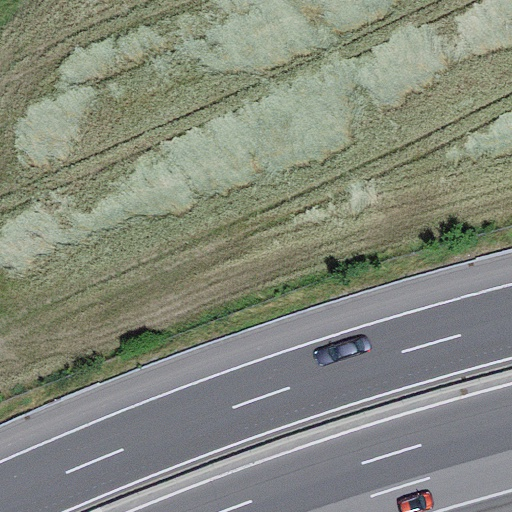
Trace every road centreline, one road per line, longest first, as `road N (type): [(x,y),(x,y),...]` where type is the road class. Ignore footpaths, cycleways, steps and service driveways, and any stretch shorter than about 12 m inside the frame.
road 1 (motorway): [(511,322),(234,407),(0,503)]
road 2 (motorway): [(271,511),(511,437)]
